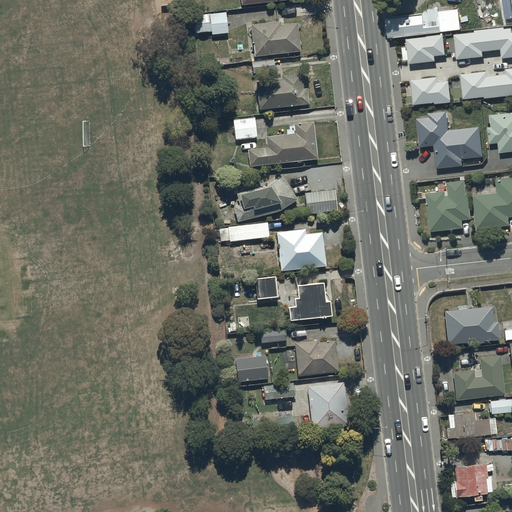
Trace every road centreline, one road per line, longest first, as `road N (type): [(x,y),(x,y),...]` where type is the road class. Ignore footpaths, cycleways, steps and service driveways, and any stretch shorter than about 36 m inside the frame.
road 1 (trunk): [(357,0),(387,272)]
road 2 (trunk): [(387,272),(415,511)]
road 3 (residential): [(387,272),(511,258)]
